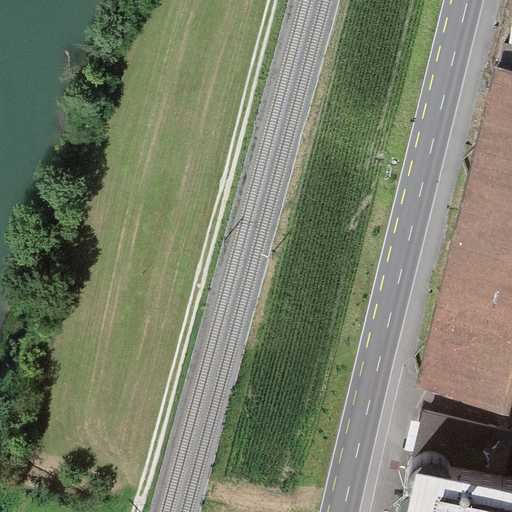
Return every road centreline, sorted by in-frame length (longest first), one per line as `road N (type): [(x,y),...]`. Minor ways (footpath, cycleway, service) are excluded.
road 1 (track): [(138,511),(274,0)]
road 2 (primary): [(463,0),(339,511)]
